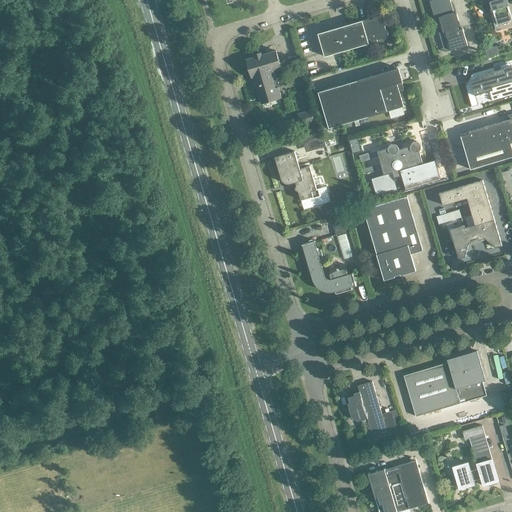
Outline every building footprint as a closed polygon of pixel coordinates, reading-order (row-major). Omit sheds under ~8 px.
[(452,9),(449,0),(432,0),(429,1),(435,19),(439,18),(441,25),(456,21),(458,20),(455,8),(452,9)] [(497,31),(509,27),(511,26),(511,19),(506,0),(489,0),(493,9),(490,10),(497,31)] [(388,36),(388,35),(388,33),(387,31),(386,29),(385,27),(385,26),(386,25),(383,15),(374,17),(374,19),(369,20),(369,19),(318,34),(325,57),(377,41),(377,40),(379,39),(381,38),(383,39),(385,39),(386,38),(388,36)] [(459,30),(456,21),(441,25),(443,33),(446,32),(451,51),(467,46),(462,29),(459,30)] [(252,78),(253,77),(271,72),(281,69),(279,61),(280,60),(278,59),(276,51),(262,55),(261,53),(254,55),(255,57),(246,60),(249,67),(247,69),(249,70),(252,78)] [(511,81),(511,66),(488,73),(492,88),(500,85),(500,87),(502,89),(503,90),(505,90),(508,89),(509,88),(510,86),(510,85),(510,83),(511,81)] [(398,69),(381,74),(391,110),(404,107),(400,92),(404,91),(398,69)] [(455,71),(457,82),(469,80),(467,69),(455,71)] [(271,72),(253,77),(261,101),(271,98),(272,101),(281,98),(278,88),(275,88),(271,72)] [(470,81),(475,96),(493,90),(492,88),(488,73),(478,76),(478,77),(479,76),(480,79),(470,81)] [(381,74),(318,92),(329,128),(391,110),(381,74)] [(478,105),(476,98),(469,100),(471,107),(478,105)] [(301,127),(315,123),(311,110),(298,114),(301,127)] [(461,136),(470,170),(511,157),(511,148),(511,143),(504,121),(469,132),(469,134),(461,136)] [(357,138),(349,141),(353,153),(360,150),(357,138)] [(423,164),(419,151),(420,150),(421,149),(421,148),(421,147),(421,146),(421,145),(420,144),(420,143),(419,142),(418,142),(417,142),(417,141),(416,141),(415,141),(414,142),(413,142),(412,143),(411,144),(411,145),(410,146),(399,150),(399,149),(399,148),(399,147),(398,146),(398,145),(397,145),(396,144),(395,144),(394,144),(393,144),(392,144),(391,144),(390,145),(389,145),(389,146),(388,147),(388,148),(377,151),(381,164),(379,165),(382,176),(393,173),(398,191),(441,179),(435,160),(423,164)] [(297,191),(298,191),(301,200),(313,197),(313,199),(321,196),(318,189),(317,189),(310,166),(300,169),(295,151),(275,157),(281,179),(282,180),(283,181),(284,182),(284,183),(286,183),(288,184),(289,184),(290,184),(296,182),(297,186),(296,187),(295,187),(295,188),(295,189),(295,190),(296,191),(297,191)] [(359,156),(361,162),(362,162),(369,160),(370,160),(368,153),(359,156)] [(443,206),(467,198),(475,225),(465,228),(464,225),(450,229),(458,259),(465,256),(469,242),(484,238),(495,248),(502,246),(483,180),(439,193),(443,206)] [(423,251),(407,196),(364,209),(377,254),(384,280),(416,271),(411,254),(423,251)] [(351,231),(347,219),(333,223),(336,235),(351,231)] [(347,234),(336,237),(343,260),(353,257),(347,234)] [(334,290),(331,280),(330,280),(329,280),(328,280),(327,279),(326,279),(325,278),(324,277),(324,276),(322,267),(325,266),(319,246),(316,247),(314,241),(313,240),(312,240),(312,239),(311,240),(310,240),(309,241),(309,242),(309,243),(304,244),(306,250),(303,251),(308,271),(312,270),(314,278),(314,279),(316,283),(318,286),(319,286),(322,289),(326,290),(327,290),(330,291),(334,290)] [(331,280),(334,290),(336,295),(352,290),(351,285),(356,284),(355,281),(356,281),(356,280),(357,279),(356,278),(356,277),(355,277),(355,276),(354,276),(353,276),(353,274),(348,275),(346,270),(344,270),(341,270),(339,270),(337,269),(336,271),(333,273),(330,274),(331,280)] [(447,359),(448,363),(460,403),(487,396),(483,381),(486,380),(477,350),(447,359)] [(460,403),(448,363),(404,376),(416,416),(460,403)] [(366,436),(387,431),(372,381),(357,386),(359,391),(354,393),(354,396),(348,397),(349,403),(347,403),(352,418),(358,421),(362,420),(366,436)] [(396,410),(391,411),(396,427),(396,428),(401,427),(396,410)] [(501,417),(503,423),(509,422),(507,415),(501,417)] [(499,481),(484,433),(482,426),(462,431),(464,439),(469,438),(478,469),(480,477),(483,486),(499,481)] [(397,511),(409,508),(409,509),(428,503),(416,461),(385,470),(385,469),(368,474),(379,511),(397,511)] [(480,477),(478,469),(471,471),(468,462),(453,467),(459,489),(475,485),(473,479),(480,477)]
